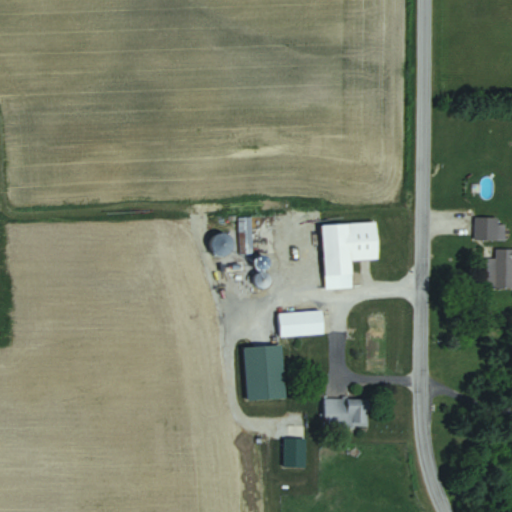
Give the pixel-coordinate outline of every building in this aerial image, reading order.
[(509,240),(509,217),(477,217),(477,240),(509,240)] [(323,225),(324,288),(357,287),(357,261),(384,260),(383,223),(323,225)] [(511,286),(511,260),(511,247),(494,248),(494,286),(511,286)] [(279,337),(330,335),(329,310),(277,313),(279,337)] [(290,399),(288,345),(245,347),(248,401),(290,399)] [(370,428),(370,412),(377,412),(377,399),(326,398),(326,427),(370,428)]
